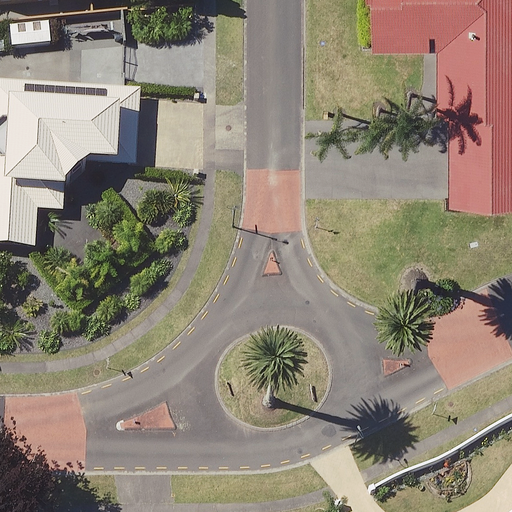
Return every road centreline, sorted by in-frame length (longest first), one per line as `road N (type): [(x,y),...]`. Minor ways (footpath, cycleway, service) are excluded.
road 1 (residential): [(271,297),(274,0)]
road 2 (residential): [(356,371),(352,403),(336,426),(275,451),(219,434),(199,410)]
road 3 (residential): [(199,410),(170,420),(0,435)]
road 4 (residential): [(511,324),(356,371)]
road 5 (residential): [(199,410),(192,386),(200,355),(239,310),(271,297)]
road 6 (residential): [(271,297),(334,317),(353,346),(356,371)]
